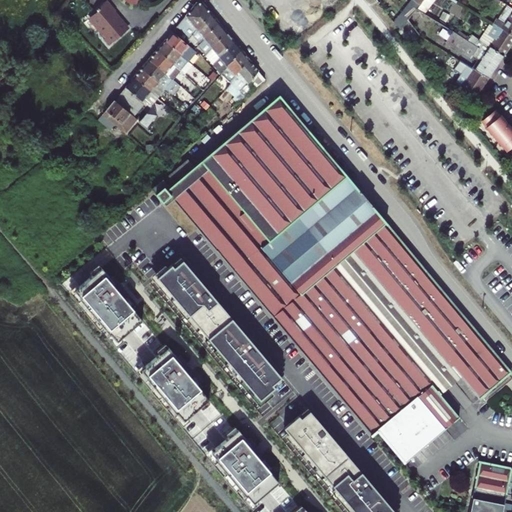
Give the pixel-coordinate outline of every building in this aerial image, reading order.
[(117,11),(108,0),(97,9),(98,11),(92,16),(104,31),(101,34),(110,45),(129,30),(122,21),(122,20),(122,19),(121,19),(121,18),(120,18),(120,17),(119,17),(118,17),(115,13),(117,11)] [(410,0),(394,23),(400,28),(408,20),(419,6),(412,0),(410,0)] [(197,3),(172,32),(185,44),(189,39),(211,13),(203,3),(197,3)] [(498,19),(505,24),(511,13),(511,8),(507,5),(498,19)] [(131,28),(117,11),(115,13),(118,17),(119,17),(120,17),(120,18),(121,18),(121,19),(122,19),(122,20),(122,21),(129,30),(131,28)] [(199,47),(219,22),(211,13),(189,39),(197,48),(199,47)] [(502,28),(511,35),(511,13),(505,24),(498,19),(495,24),(502,28)] [(206,56),(226,31),(219,22),(199,47),(206,56)] [(489,46),(503,56),(511,42),(511,35),(502,28),(495,24),(493,27),(489,24),(478,40),(488,47),(489,46)] [(474,69),(488,78),(503,56),(489,46),(488,47),(484,53),(442,25),(436,35),(470,58),(473,55),(477,58),(472,67),(474,69)] [(213,65),(234,41),(226,31),(206,56),(213,65)] [(164,41),(188,62),(196,52),(185,44),(172,32),(164,41)] [(156,51),(180,71),(188,62),(164,41),(156,51)] [(225,69),(241,50),(234,41),(213,65),(221,74),(225,69)] [(230,83),(249,60),(241,50),(225,69),(227,72),(230,69),(233,72),(221,86),(225,89),(230,83)] [(148,60),(173,80),(180,71),(156,51),(148,60)] [(205,71),(210,66),(204,59),(199,54),(193,61),(205,71)] [(141,69),(165,89),(173,80),(148,60),(141,69)] [(260,74),(249,60),(230,83),(244,95),(260,74)] [(476,97),(488,78),(474,69),(472,67),(460,60),(454,70),(461,74),(456,82),(462,86),(461,87),(476,97)] [(133,78),(157,98),(165,89),(141,69),(133,78)] [(159,100),(157,98),(133,78),(125,87),(150,107),(150,108),(139,121),(145,126),(148,123),(149,124),(156,115),(156,104),(159,100)] [(200,87),(206,92),(210,88),(204,83),(200,87)] [(230,83),(225,89),(220,95),(210,108),(215,113),(230,94),(238,101),(244,95),(230,83)] [(221,86),(217,92),(220,95),(225,89),(221,86)] [(143,105),(148,109),(150,107),(125,87),(124,89),(143,105)] [(199,100),(206,92),(200,87),(194,95),(199,100)] [(143,105),(124,89),(114,101),(133,117),(143,105)] [(198,227),(372,435),(378,430),(405,462),(459,417),(440,394),(333,266),(353,250),(460,377),(478,399),(511,371),(279,95),(171,187),(164,179),(162,179),(152,188),(190,234),(198,227)] [(190,99),(185,106),(188,108),(190,110),(196,104),(190,99)] [(127,135),(138,121),(114,101),(102,114),(127,135)] [(180,118),(188,108),(185,106),(181,102),(173,111),(180,118)] [(511,128),(501,116),(500,116),(495,110),(482,122),(501,146),(502,146),(506,151),(511,146),(511,128)] [(109,129),(114,124),(103,115),(98,121),(109,129)] [(409,192),(439,228),(458,213),(429,177),(409,192)] [(333,266),(440,394),(460,377),(353,250),(333,266)] [(282,377),(180,256),(156,276),(258,397),(282,377)] [(122,343),(146,323),(136,311),(138,309),(103,268),(76,290),(115,336),(116,336),(122,343)] [(56,288),(65,299),(69,296),(60,285),(56,288)] [(96,336),(107,348),(111,345),(100,333),(96,336)] [(202,384),(166,344),(141,366),(147,373),(146,374),(186,419),(210,399),(199,387),(202,384)] [(395,511),(306,406),(282,426),(354,511),(395,511)] [(271,467),(239,429),(213,451),(219,459),(218,460),(248,495),(249,494),(256,502),(280,482),(268,469),(271,467)] [(502,511),(511,469),(509,467),(479,461),(468,511),(502,511)]
